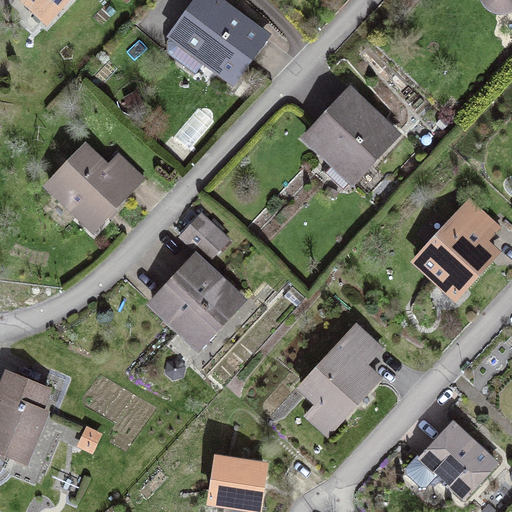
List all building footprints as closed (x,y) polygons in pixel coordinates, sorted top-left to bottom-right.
[(9,0),(43,31),(71,0),(9,0)] [(190,0),(159,44),(229,93),(268,38),(213,0),(190,0)] [(299,142),(349,188),(393,140),(344,94),(299,142)] [(39,191),(89,237),(116,208),(65,163),(39,191)] [(201,216),(184,236),(213,261),(231,241),(201,216)] [(407,269),(452,304),(491,255),(445,220),(407,269)] [(147,307),(199,356),(237,315),(185,266),(147,307)] [(299,420),(324,442),(380,379),(366,367),(383,348),(352,320),(289,391),(309,409),(299,420)] [(0,464),(26,475),(47,421),(40,418),(49,396),(0,376),(0,464)] [(412,466),(460,506),(494,466),(446,426),(412,466)] [(201,463),(195,511),(254,511),(259,469),(201,463)]
